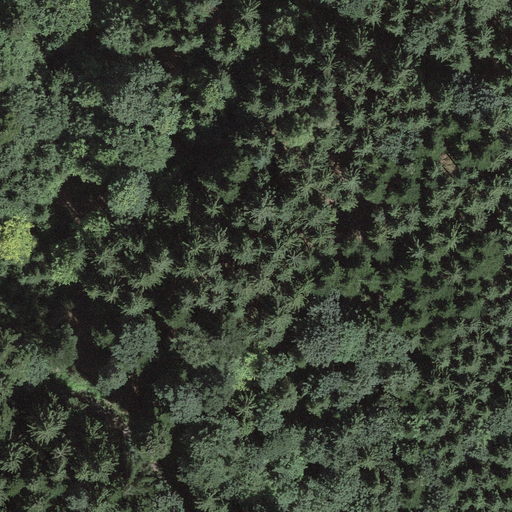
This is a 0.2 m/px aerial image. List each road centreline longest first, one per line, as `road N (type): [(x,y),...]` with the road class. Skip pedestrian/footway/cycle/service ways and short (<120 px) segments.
road 1 (track): [(173,511),(125,417),(53,391),(0,388)]
road 2 (track): [(511,104),(412,44),(304,0)]
